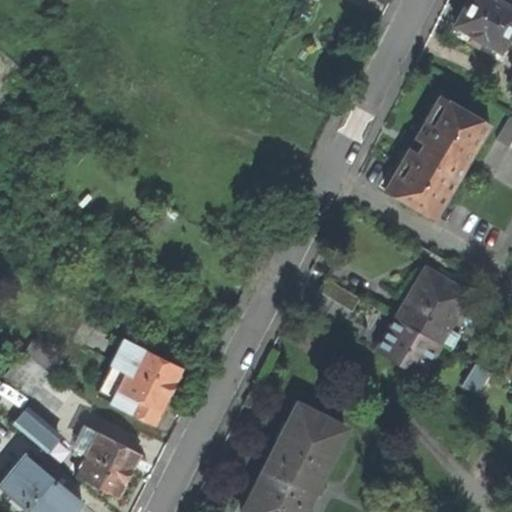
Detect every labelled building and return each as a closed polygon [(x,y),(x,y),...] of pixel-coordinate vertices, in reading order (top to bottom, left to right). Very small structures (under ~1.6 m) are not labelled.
[(511,7),(499,0),(467,0),(466,2),(454,23),(470,33),(470,35),(482,42),(483,41),(499,50),(507,37),(511,39),(511,7)] [(431,123),(425,120),(412,142),(398,165),(404,168),(389,191),(384,188),(384,189),(433,218),(442,202),(441,202),(478,138),(480,139),(489,124),(440,95),(439,96),(445,100),(431,123)] [(511,148),(511,117),(497,140),(511,148)] [(468,293),(424,266),(409,292),(396,313),(440,340),(468,293)] [(318,296),(351,313),(360,294),(328,278),(318,296)] [(446,347),(395,317),(385,333),(375,350),(419,376),(434,349),(442,354),(446,347)] [(167,395),(182,366),(140,345),(139,346),(123,338),(96,395),(153,422),(167,395)] [(26,353),(51,373),(61,359),(37,340),(26,353)] [(488,372),(479,367),(467,388),(475,394),(488,372)] [(64,402),(72,391),(51,374),(42,385),(64,402)] [(300,511),(343,428),(297,405),(267,462),(241,511),(300,511)] [(47,451),(58,437),(24,409),(13,422),(47,451)] [(127,474),(139,452),(97,431),(96,432),(85,426),(74,447),(84,453),(73,473),(117,496),(127,474)] [(71,511),(80,501),(49,474),(52,470),(42,461),(38,466),(24,453),(0,481),(0,487),(29,511),(71,511)]
